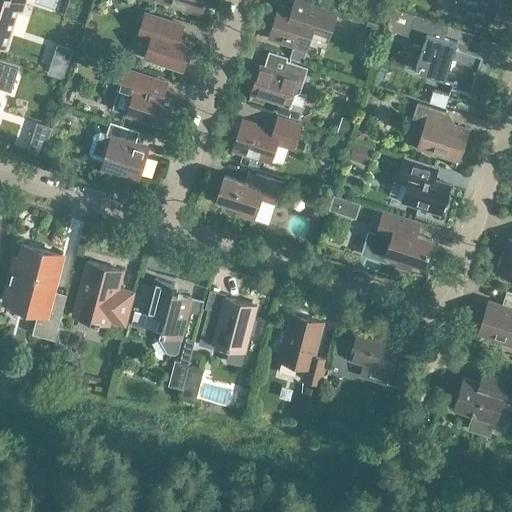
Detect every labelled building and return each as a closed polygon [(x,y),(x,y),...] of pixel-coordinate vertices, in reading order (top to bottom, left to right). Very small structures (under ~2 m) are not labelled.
[(0,0),(0,45),(5,47),(20,3),(23,4),(24,0),(0,0)] [(38,0),(37,4),(65,10),(66,0),(38,0)] [(205,0),(156,0),(201,14),(205,0)] [(310,37),(327,43),(330,33),(337,10),(305,0),(295,0),(292,9),(279,5),(268,39),(305,51),(310,37)] [(452,0),(453,1),(454,1),(450,13),(470,20),(467,28),(485,33),(489,21),(493,22),(500,0),(452,0)] [(182,25),(169,21),(145,13),(138,36),(150,41),(145,58),(183,70),(191,43),(179,39),(183,27),(183,26),(182,25)] [(426,37),(424,41),(415,70),(453,82),(451,88),(470,94),(482,56),(456,48),(457,43),(444,39),(448,26),(414,15),(409,31),(426,37)] [(283,66),(286,54),(266,49),(263,61),(283,66)] [(0,88),(11,92),(19,65),(0,59),(0,88)] [(307,98),(295,94),(299,93),(307,68),(286,61),(283,73),(260,65),(250,94),(279,103),(276,113),(299,120),(302,111),(303,111),(307,98)] [(125,69),(118,91),(112,109),(126,114),(164,126),(173,100),(163,96),(167,84),(167,83),(166,82),(160,80),(125,69)] [(169,80),(166,90),(190,96),(193,86),(169,80)] [(445,107),(449,96),(433,90),(429,102),(445,107)] [(417,148),(457,161),(458,161),(468,130),(453,125),(446,111),(417,102),(412,118),(425,123),(417,148)] [(338,133),(349,137),(355,120),(343,116),(338,133)] [(242,121),(233,150),(271,162),(277,143),(293,149),(301,124),(277,117),(273,131),(242,121)] [(110,122),(107,134),(99,131),(94,134),(88,152),(91,157),(103,161),(100,169),(138,181),(149,148),(131,141),(134,130),(110,122)] [(318,139),(321,138),(322,134),(320,130),(317,129),(312,130),(311,134),(313,138),(318,139)] [(374,149),(354,143),(349,160),(369,165),(374,149)] [(424,177),(429,164),(405,156),(397,183),(407,186),(402,202),(441,214),(450,185),(424,177)] [(270,223),(276,205),(282,182),(256,173),(252,185),(224,176),(216,200),(238,207),(236,212),(270,223)] [(304,204),(321,210),(325,196),(308,191),(304,204)] [(410,233),(414,220),(383,210),(376,234),(369,232),(362,254),(385,261),(387,255),(397,258),(395,265),(411,270),(413,263),(424,267),(433,240),(410,233)] [(498,272),(511,277),(511,239),(509,239),(498,272)] [(48,306),(53,291),(51,290),(54,279),(56,280),(62,255),(23,245),(20,259),(16,258),(4,302),(38,311),(32,334),(55,340),(62,310),(48,306)] [(116,294),(117,289),(122,270),(87,261),(73,315),(95,321),(94,323),(103,325),(103,323),(108,325),(109,321),(124,325),(131,298),(116,294)] [(155,279),(153,287),(141,284),(135,309),(136,309),(132,324),(156,330),(162,332),(160,339),(168,353),(175,354),(178,352),(182,340),(181,340),(192,299),(178,295),(176,300),(171,299),(172,293),(175,284),(155,279)] [(507,303),(502,305),(488,301),(478,334),(503,342),(505,344),(511,347),(511,346),(511,292),(507,303)] [(208,309),(207,309),(198,345),(228,352),(229,347),(245,351),(249,334),(254,336),(258,318),(254,317),(257,305),(254,305),(252,301),(248,303),(224,297),(220,312),(208,309)] [(320,384),(322,373),(326,360),(314,356),(323,323),(292,314),(283,345),(276,349),(280,356),(279,360),(310,369),(307,381),(320,384)] [(404,382),(410,361),(412,355),(397,350),(400,342),(385,337),(385,338),(377,336),(378,334),(358,328),(349,359),(360,362),(357,374),(386,384),(389,377),(404,382)] [(195,339),(187,337),(180,361),(175,359),(169,384),(183,388),(188,366),(195,339)] [(337,339),(333,353),(345,357),(349,342),(337,339)] [(188,366),(183,388),(181,396),(196,398),(203,370),(188,366)] [(511,377),(499,373),(488,370),(487,373),(485,381),(480,383),(464,378),(454,409),(473,415),(468,429),(490,437),(495,422),(501,405),(511,409),(511,407),(511,406),(511,377)]
